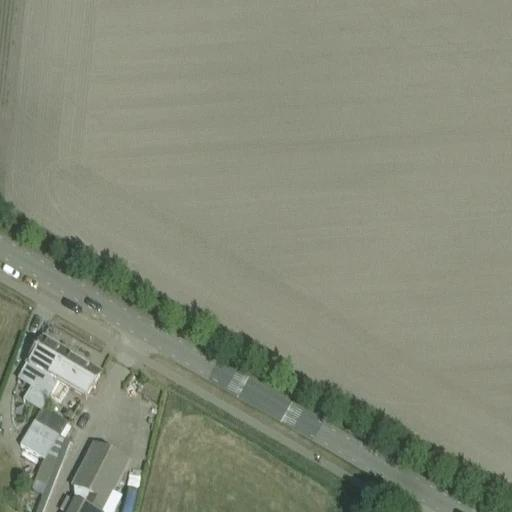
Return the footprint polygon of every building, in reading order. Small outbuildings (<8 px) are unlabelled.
[(24,403),(42,413),(44,410),(59,385),(60,386),(60,385),(57,382),(64,370),(58,366),(66,354),(43,340),(27,366),(41,374),(24,403)] [(58,366),(64,370),(57,382),(60,385),(60,386),(85,401),(101,375),(66,354),(58,366)] [(69,425),(44,410),(42,413),(35,424),(35,425),(60,440),(67,427),(69,425)] [(20,448),(46,463),(60,440),(35,425),(20,448)] [(95,448),(86,466),(74,490),(83,494),(83,495),(84,496),(85,495),(91,498),(86,509),(76,504),(72,511),(105,511),(128,465),(95,448)]
